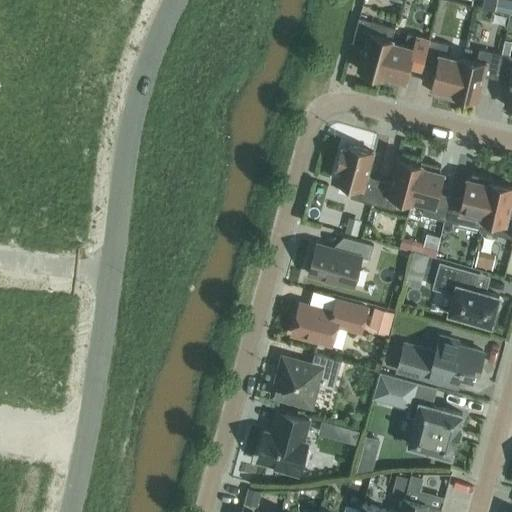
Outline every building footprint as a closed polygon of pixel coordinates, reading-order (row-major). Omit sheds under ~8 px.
[(482,0),(482,6),(494,9),(495,0),(482,0)] [(390,40),(391,41),(391,38),(394,26),(358,16),(352,40),(364,43),(357,68),(380,75),(381,75),(390,40)] [(403,44),(391,41),(390,40),(381,75),(380,75),(379,79),(399,84),(400,78),(404,79),(410,58),(423,61),(429,38),(407,33),(403,44)] [(461,59),(448,56),(451,44),(429,38),(423,61),(436,65),(431,86),(435,87),(433,93),(454,98),(455,94),(454,94),(461,59)] [(496,76),(501,54),(479,49),(476,60),(461,57),(461,59),(454,94),(455,94),(477,99),(483,73),(496,76)] [(511,55),(501,54),(496,76),(509,79),(505,105),(511,105),(511,55)] [(371,202),(378,179),(366,176),(373,150),(349,144),(348,147),(342,146),(337,166),(342,167),(339,181),(353,185),(350,196),(371,202)] [(410,200),(421,159),(420,163),(397,157),(390,182),(378,179),(371,202),(394,208),(397,196),(410,200)] [(421,159),(410,200),(411,200),(412,198),(424,201),(421,213),(444,219),(449,195),(437,192),(443,171),(439,170),(441,164),(421,159)] [(449,195),(444,219),(480,227),(482,218),(491,176),(472,172),(471,178),(467,177),(462,198),(449,195)] [(511,237),(511,212),(508,212),(511,193),(511,185),(491,181),(492,177),(491,176),(482,218),(495,221),(493,233),(511,237)] [(342,250),(316,243),(315,246),(312,247),(310,254),(312,257),(308,272),(353,284),(361,255),(369,258),(373,243),(346,236),(342,250)] [(493,274),(497,263),(479,257),(475,268),(493,274)] [(498,298),(499,295),(472,287),(473,285),(468,284),(472,271),(440,261),(433,286),(454,292),(448,311),(490,323),(494,310),(498,308),(500,301),(498,298)] [(299,302),(291,332),(331,343),(335,328),(340,325),(360,331),(367,306),(336,297),(332,311),(299,302)] [(457,339),(439,334),(435,350),(404,341),(396,369),(437,380),(441,368),(474,377),(476,370),(477,370),(483,350),(456,343),(457,339)] [(310,365),(284,358),(275,392),(309,402),(315,382),(333,388),(341,359),(314,351),(310,365)] [(450,455),(462,412),(430,404),(436,384),(380,368),(372,396),(409,406),(407,414),(415,416),(408,443),(450,455)] [(264,430),(257,459),(283,466),(281,469),(298,474),(301,464),(304,465),(307,463),(310,452),(308,448),(305,447),(307,441),(303,440),(309,419),(284,412),(279,433),(271,431),(264,430)] [(365,436),(356,472),(371,469),(379,440),(365,436)] [(422,477),(420,492),(442,495),(444,480),(422,477)] [(399,511),(404,496),(403,496),(399,511),(398,511),(362,502),(359,511),(399,511)] [(404,496),(399,511),(440,511),(441,507),(404,496)] [(359,511),(362,502),(359,511),(326,511),(321,510),(320,511),(359,511)]
